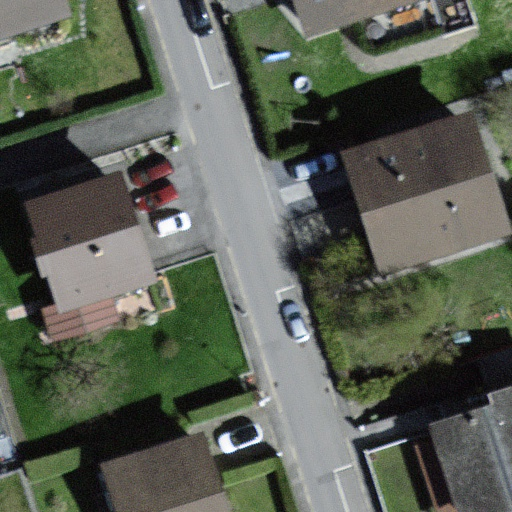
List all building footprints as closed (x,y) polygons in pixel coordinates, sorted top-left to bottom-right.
[(64,0),(0,0),(0,47),(72,26),(64,0)] [(300,0),(311,32),(406,0),(300,0)] [(474,113),(345,150),(380,271),(509,235),(474,113)] [(121,172),(27,200),(58,302),(46,305),(56,337),(120,318),(111,290),(153,277),(121,172)] [(511,388),(490,395),(494,408),(431,427),(455,511),(508,511),(511,511),(511,388)] [(233,511),(209,433),(107,463),(121,511),(233,511)]
